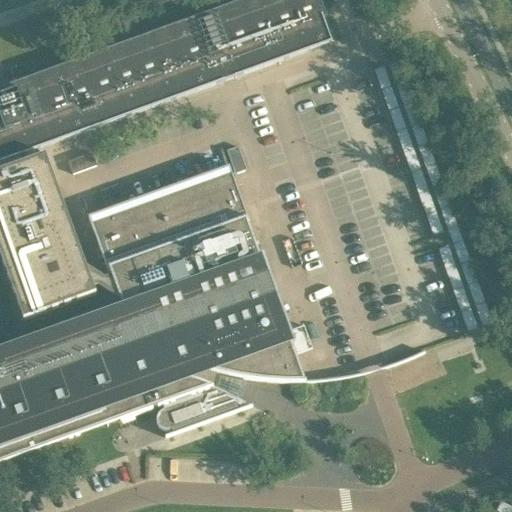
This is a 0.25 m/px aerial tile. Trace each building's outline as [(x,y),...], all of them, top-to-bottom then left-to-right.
[(0,163),(38,150),(331,43),(315,0),(246,0),(10,86),(4,89),(0,89),(0,163)] [(41,159),(38,150),(0,163),(0,259),(23,322),(95,295),(92,286),(97,290),(121,304),(110,276),(104,279),(86,267),(45,157),(41,159)] [(91,154),(68,163),(72,175),(96,167),(91,154)] [(214,155),(192,164),(196,175),(219,167),(214,155)] [(0,451),(75,425),(77,431),(118,416),(120,422),(161,408),(163,411),(161,412),(159,413),(158,415),(157,416),(157,417),(156,419),(156,421),(156,422),(156,424),(157,426),(158,428),(159,429),(161,431),(163,432),(165,432),(168,432),(170,432),(171,436),(164,438),(164,439),(252,408),(252,407),(240,411),(238,407),(245,405),(236,400),(237,397),(239,391),(242,383),(243,380),(251,382),(258,383),(263,383),(268,384),(275,384),(281,384),(289,385),(291,385),(295,385),(301,384),(304,384),(247,223),(248,223),(231,176),(229,168),(88,218),(108,274),(109,273),(110,276),(121,304),(126,319),(120,321),(118,316),(0,358),(4,367),(6,373),(2,374),(0,369),(0,451)] [(511,511),(511,505),(497,499),(491,511),(511,511)]
